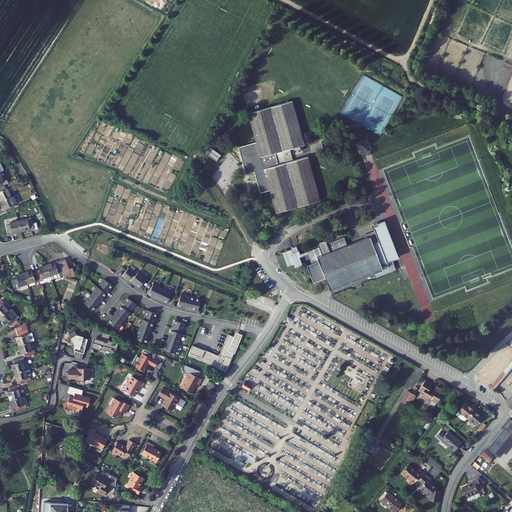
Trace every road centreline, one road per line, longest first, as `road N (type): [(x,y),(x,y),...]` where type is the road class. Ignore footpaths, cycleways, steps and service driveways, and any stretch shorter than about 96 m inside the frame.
road 1 (residential): [(291,289),(506,411)]
road 2 (residential): [(194,437),(291,289)]
road 3 (unknown): [(440,0),(414,66),(422,79),(497,110)]
road 4 (residential): [(444,511),(457,472),(506,411)]
